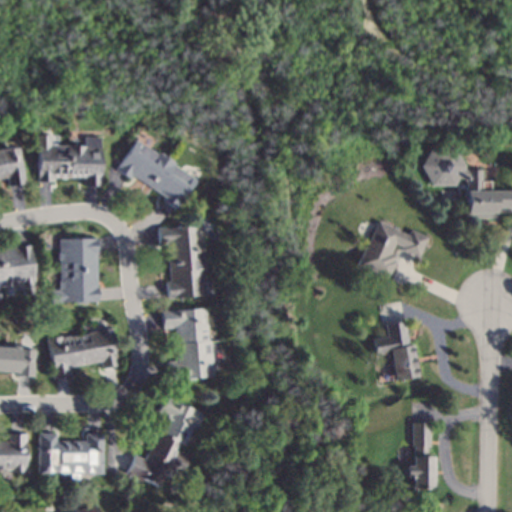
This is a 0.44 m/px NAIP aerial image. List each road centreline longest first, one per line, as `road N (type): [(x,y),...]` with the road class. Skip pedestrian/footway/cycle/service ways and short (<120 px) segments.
road 1 (residential): [(0,405),(101,407),(121,398),(141,370),(119,224),(87,208),(0,221)]
road 2 (residential): [(490,511),(488,304)]
